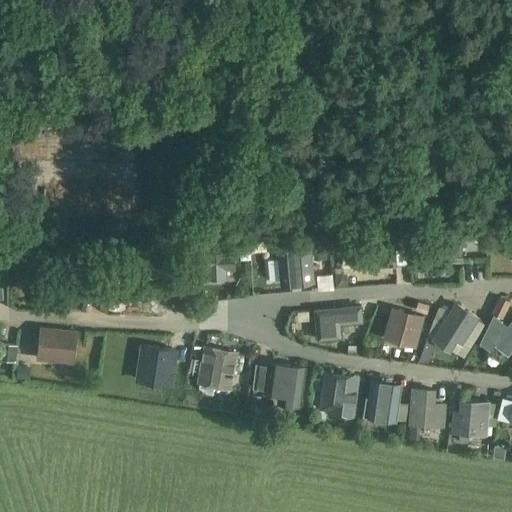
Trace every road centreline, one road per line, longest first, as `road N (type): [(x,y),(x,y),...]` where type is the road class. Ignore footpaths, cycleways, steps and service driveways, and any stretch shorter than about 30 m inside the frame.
road 1 (residential): [(235,326),(296,355),(511,383)]
road 2 (residential): [(511,290),(299,298),(259,308),(235,326)]
road 3 (residential): [(235,326),(9,317)]
